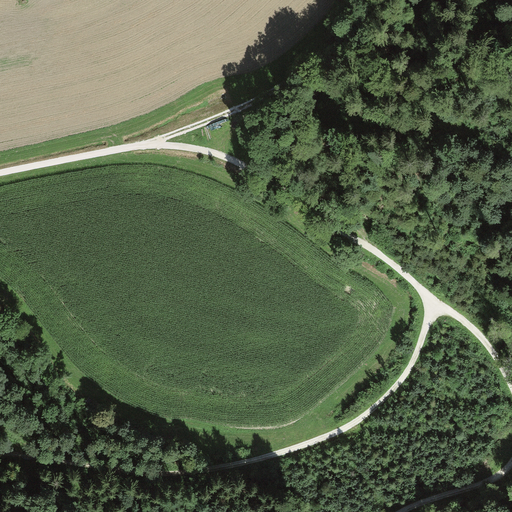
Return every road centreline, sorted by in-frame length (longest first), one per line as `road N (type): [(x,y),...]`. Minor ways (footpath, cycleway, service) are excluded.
road 1 (track): [(0,174),(164,146),(244,167),(461,317),(511,390)]
road 2 (track): [(0,451),(182,473),(296,447),(357,419),(398,382),(422,333),(424,290)]
road 3 (track): [(132,147),(254,103),(393,0)]
road 4 (track): [(366,27),(318,94),(303,157),(322,195),(373,251)]
road 5 (track): [(511,461),(487,480),(396,511)]
